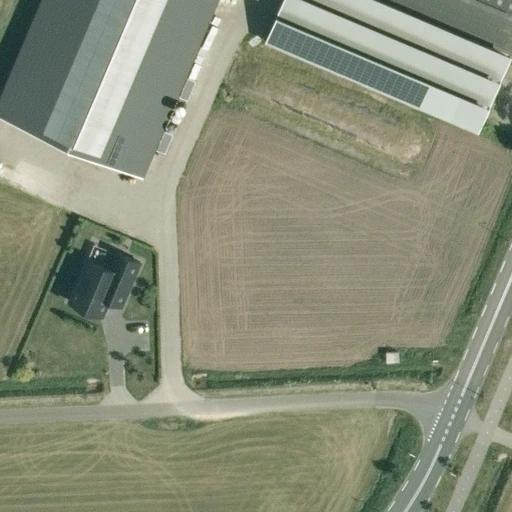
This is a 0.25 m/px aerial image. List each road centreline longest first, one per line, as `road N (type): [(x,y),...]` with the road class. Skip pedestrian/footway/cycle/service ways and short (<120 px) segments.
road 1 (unclassified): [(450,417),(387,399),(0,417)]
road 2 (primary): [(450,417),(511,274)]
